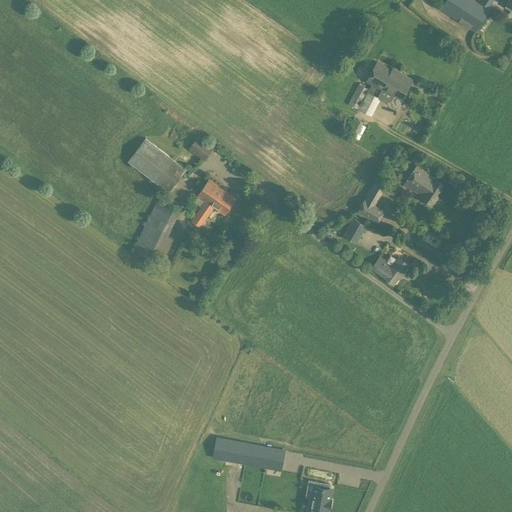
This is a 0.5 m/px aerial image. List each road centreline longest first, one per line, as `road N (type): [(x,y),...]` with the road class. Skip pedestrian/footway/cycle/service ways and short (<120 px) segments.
road 1 (unclassified): [(366,511),(410,413),(511,234)]
road 2 (unknown): [(268,203),(449,340)]
